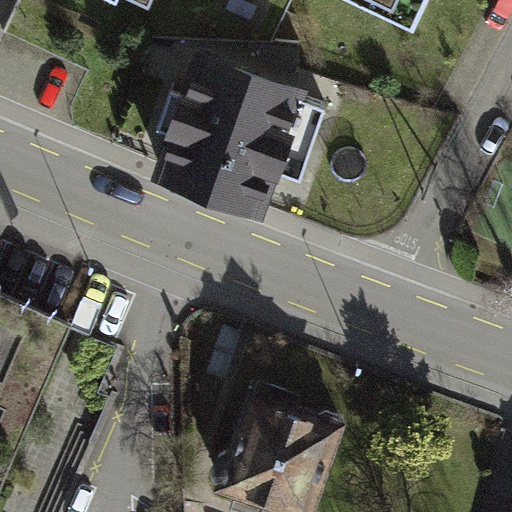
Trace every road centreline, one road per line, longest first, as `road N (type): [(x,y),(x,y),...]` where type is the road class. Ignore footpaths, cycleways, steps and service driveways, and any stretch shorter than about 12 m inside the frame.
road 1 (tertiary): [(0,154),(383,309)]
road 2 (residential): [(383,309),(511,62)]
road 3 (tertiary): [(383,309),(511,355)]
